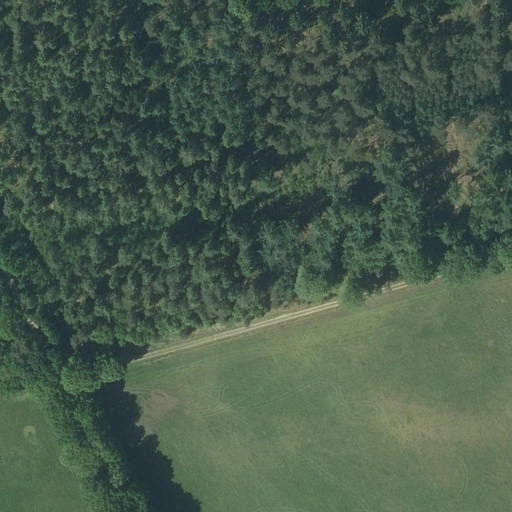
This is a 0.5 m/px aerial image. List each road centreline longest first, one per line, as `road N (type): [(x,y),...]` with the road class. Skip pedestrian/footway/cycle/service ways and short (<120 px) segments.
road 1 (track): [(64,382),(511,257)]
road 2 (track): [(273,323),(241,0)]
road 3 (track): [(134,511),(0,263)]
road 4 (track): [(511,136),(500,0)]
road 5 (track): [(0,10),(123,0)]
